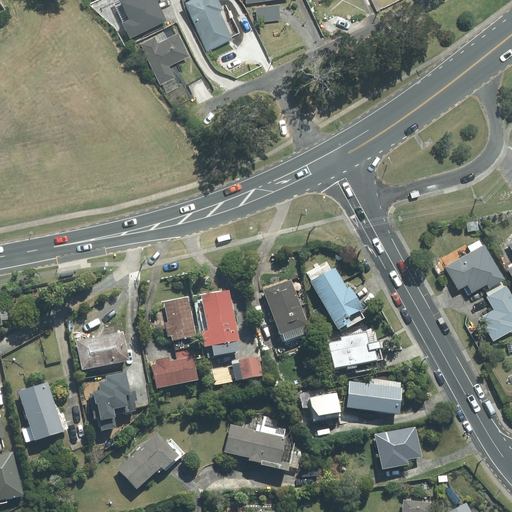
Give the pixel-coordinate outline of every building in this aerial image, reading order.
[(118,0),(128,21),(153,10),(149,1),(150,0),(118,0)] [(215,0),(193,0),(186,3),(207,51),(233,40),(215,0)] [(136,43),(174,23),(164,5),(153,10),(126,24),(136,43)] [(281,7),(256,5),(255,21),(280,23),(281,7)] [(176,33),(141,49),(160,88),(178,79),(172,67),(189,59),(176,33)] [(500,279),(483,245),(444,265),(455,287),(463,283),(469,294),(500,279)] [(364,317),(335,268),(308,284),(336,332),(364,317)] [(305,334),(289,283),(261,292),(277,343),(305,334)] [(511,320),(511,298),(505,286),(485,297),(491,308),(476,317),(490,341),(511,328),(511,322),(511,321),(511,320)] [(228,291),(202,296),(210,333),(200,335),(203,351),(238,344),(228,291)] [(187,299),(162,302),(168,344),(193,341),(187,299)] [(321,325),(328,320),(319,306),(311,311),(321,325)] [(380,351),(376,330),(340,337),(341,341),(328,344),(332,370),(375,362),(374,352),(380,351)] [(128,363),(122,334),(75,343),(80,372),(128,363)] [(191,357),(149,363),(153,390),(195,384),(191,357)] [(256,359),(236,363),(241,383),(261,379),(256,359)] [(373,382),(368,381),(367,385),(346,383),(344,413),(398,418),(401,384),(392,383),(393,376),(373,374),(373,382)] [(47,386),(17,394),(31,444),(61,435),(47,386)] [(309,409),(311,423),(337,419),(334,396),(325,397),(324,389),(298,393),(300,410),(309,409)] [(276,430),(278,420),(251,414),(248,430),(229,426),(222,455),(246,460),(245,465),(286,474),(294,441),(289,440),(291,433),(276,430)] [(373,435),(380,473),(407,468),(406,462),(421,459),(415,427),(373,435)] [(165,443),(155,433),(115,471),(135,492),(159,469),(163,473),(183,454),(169,439),(165,443)] [(406,485),(405,494),(418,496),(419,486),(406,485)] [(428,511),(430,504),(401,502),(400,511),(428,511)]
